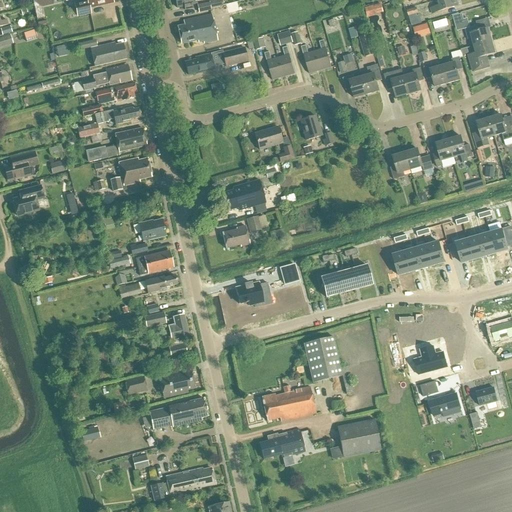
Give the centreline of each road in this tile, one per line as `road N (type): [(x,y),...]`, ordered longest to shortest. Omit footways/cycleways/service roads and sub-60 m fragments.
road 1 (residential): [(177,85),(187,118),(196,121),(307,92),(380,128),(511,84)]
road 2 (track): [(1,218),(92,511)]
road 3 (residential): [(208,347),(367,304),(463,298)]
road 4 (tertiary): [(245,511),(208,347)]
road 5 (tertiary): [(208,347),(178,210)]
road 6 (tertiary): [(178,210),(152,90)]
